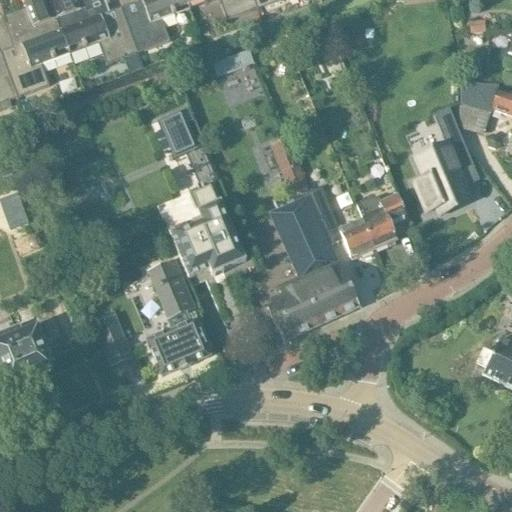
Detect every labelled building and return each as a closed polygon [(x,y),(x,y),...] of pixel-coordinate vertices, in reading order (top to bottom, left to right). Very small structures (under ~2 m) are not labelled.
[(60,32),(47,0),(20,0),(24,9),(2,17),(8,33),(13,35),(29,30),(33,41),(34,42),(60,32)] [(86,23),(86,22),(82,11),(97,5),(99,0),(47,0),(60,32),(86,23)] [(189,11),(184,0),(144,0),(134,4),(133,8),(138,24),(127,28),(137,55),(168,43),(160,21),(189,11)] [(252,0),(184,0),(189,11),(217,0),(226,22),(256,11),(252,0)] [(252,0),(256,11),(285,0),(252,0)] [(127,28),(115,33),(109,17),(104,15),(86,22),(86,23),(60,32),(68,55),(97,45),(105,66),(137,55),(127,28)] [(469,35),(484,34),(483,22),(468,23),(469,35)] [(68,55),(60,32),(34,42),(33,41),(15,48),(12,53),(18,68),(7,73),(16,99),(48,88),(40,66),(68,55)] [(216,80),(248,68),(243,57),(212,69),(216,80)] [(120,65),(124,75),(137,70),(133,60),(120,65)] [(187,90),(208,83),(203,70),(183,77),(187,90)] [(7,73),(0,74),(0,105),(16,99),(7,73)] [(511,98),(496,94),(498,88),(458,86),(458,131),(481,139),(489,113),(511,120),(511,98)] [(180,114),(156,124),(172,162),(196,151),(180,114)] [(473,172),(455,131),(440,137),(444,148),(414,161),(423,182),(413,186),(425,215),(435,211),(438,219),(470,205),(458,178),(473,172)] [(491,138),(486,143),(487,149),(494,152),(499,147),(497,140),(491,138)] [(309,195),(285,139),(269,146),(293,202),(307,196),(309,201),(331,248),(343,243),(352,263),(374,253),(361,224),(339,233),(320,190),(309,195)] [(191,225),(191,224),(190,225),(167,235),(187,281),(208,272),(210,278),(212,277),(213,279),(222,275),(221,273),(244,264),(210,185),(187,195),(198,222),(191,225)] [(406,220),(397,199),(380,206),(378,201),(372,202),(356,208),(362,223),(361,224),(374,253),(396,243),(389,227),(406,220)] [(331,248),(309,201),(270,218),(298,282),(319,330),(360,312),(331,248)] [(170,333),(144,344),(160,380),(177,372),(178,373),(191,367),(190,367),(208,359),(193,323),(189,325),(185,314),(191,312),(190,310),(177,279),(152,290),(166,322),(170,333)] [(319,330),(298,282),(285,288),(288,295),(265,308),(284,346),(292,342),(319,330)] [(0,372),(6,387),(52,368),(43,346),(50,343),(44,327),(36,330),(36,329),(22,335),(19,328),(0,336),(0,372)] [(117,333),(98,341),(110,369),(129,361),(117,333)] [(511,341),(509,347),(499,342),(492,358),(483,353),(476,367),(485,371),(482,379),(511,393),(511,341)]
